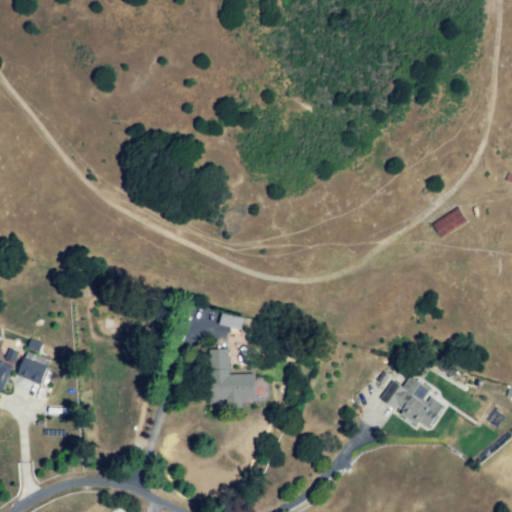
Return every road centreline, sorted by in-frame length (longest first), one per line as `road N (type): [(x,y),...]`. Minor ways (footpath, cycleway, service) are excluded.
road 1 (residential): [(463,179),(376,265),(313,284),(249,283),(163,244),(0,60)]
road 2 (residential): [(176,511),(105,482),(76,482),(14,511)]
